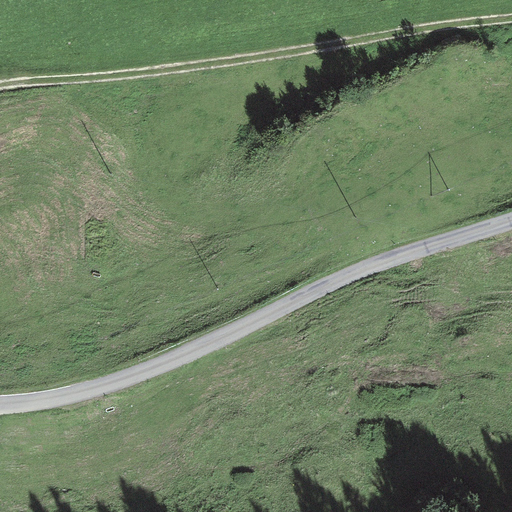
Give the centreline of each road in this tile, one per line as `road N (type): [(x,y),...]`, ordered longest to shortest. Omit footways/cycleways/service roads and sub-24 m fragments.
road 1 (unclassified): [(0,404),(53,397),(160,364),(360,270),(511,219)]
road 2 (track): [(0,85),(511,18)]
